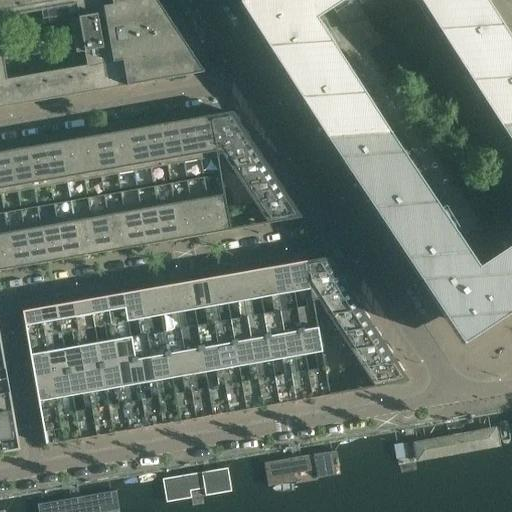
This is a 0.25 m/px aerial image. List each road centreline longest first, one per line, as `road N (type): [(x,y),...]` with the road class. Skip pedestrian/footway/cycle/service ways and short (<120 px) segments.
road 1 (residential): [(36,470),(451,398)]
road 2 (residential): [(353,241),(5,300)]
road 3 (residential): [(252,93),(0,138)]
road 4 (residential): [(451,398),(443,373),(353,241)]
road 5 (residential): [(353,241),(252,93)]
road 6 (residential): [(36,470),(5,300)]
